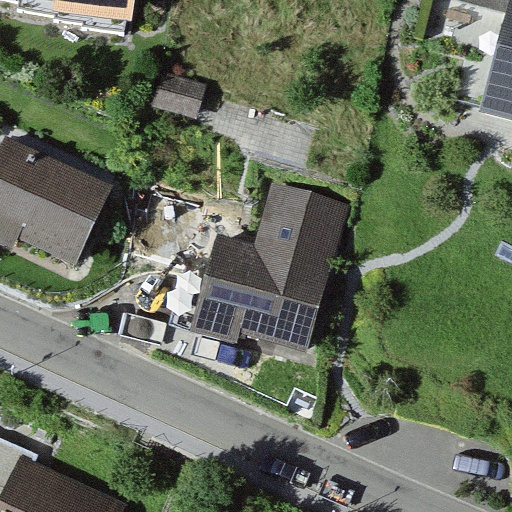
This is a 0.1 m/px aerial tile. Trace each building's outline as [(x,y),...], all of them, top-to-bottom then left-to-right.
[(119,0),(3,0),(1,17),(113,35),(119,0)] [(511,0),(496,0),(463,123),(511,135),(511,0)] [(107,212),(0,150),(0,262),(59,296),(107,212)] [(287,369),(345,212),(286,190),(262,255),(212,237),(178,329),(287,369)] [(105,511),(107,507),(8,463),(0,480),(0,511),(105,511)]
